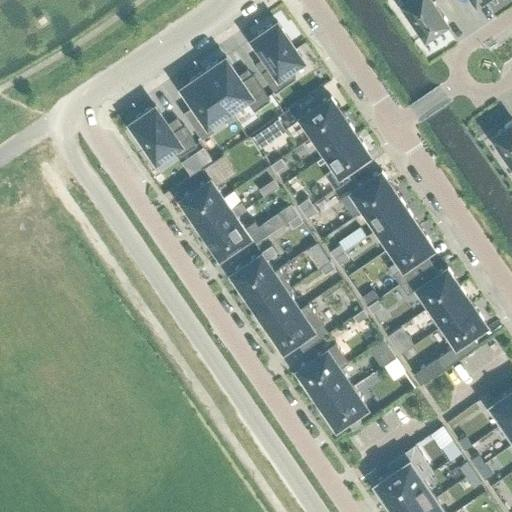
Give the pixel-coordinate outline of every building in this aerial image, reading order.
[(399,0),(425,36),(450,19),(437,0),(399,0)] [(43,14),(36,19),(40,25),(47,20),(43,14)] [(276,18),(252,35),(265,53),(271,62),(261,69),(260,69),(274,89),(295,75),(288,65),(301,56),(276,18)] [(224,54),(203,68),(228,106),(230,110),(247,99),(253,108),(269,97),(251,71),(241,78),(237,72),(224,54)] [(203,68),(181,83),(194,101),(198,107),(187,115),(201,135),(214,126),(209,119),(228,106),(203,68)] [(329,92),(299,113),(312,132),(343,112),(329,92)] [(154,102),(130,118),(135,126),(131,129),(140,142),(144,139),(155,156),(174,143),(180,152),(196,141),(182,122),(172,129),(166,121),(154,102)] [(343,112),(312,132),(325,151),(356,131),(343,112)] [(276,115),(249,134),(257,146),(285,127),(276,115)] [(511,118),(492,132),(511,161),(511,118)] [(356,131),(325,151),(338,171),(369,150),(356,131)] [(201,165),(212,158),(202,143),(191,151),(201,165)] [(279,155),(270,162),(274,168),(284,162),(279,155)] [(380,166),(350,187),(363,207),(393,186),(380,166)] [(209,174),(179,195),(192,214),(223,193),(215,182),(209,174)] [(264,193),(278,183),(273,175),(258,185),(264,193)] [(393,186),(363,207),(376,226),(406,205),(393,186)] [(223,193),(192,214),(205,233),(236,212),(246,206),(241,198),(230,205),(223,194),(223,193)] [(307,195),(297,202),(302,208),(311,201),(307,195)] [(290,200),(280,208),(287,218),(297,210),(290,200)] [(311,201),(302,208),(306,215),(316,208),(311,201)] [(406,205),(376,226),(389,244),(419,224),(406,205)] [(298,211),(288,218),(292,225),(302,218),(298,211)] [(236,212),(205,233),(219,253),(249,232),(259,225),(257,223),(254,217),(244,224),(236,212)] [(397,256),(387,263),(390,268),(399,281),(424,263),(418,253),(424,249),(433,243),(419,224),(389,244),(397,256)] [(315,238),(305,245),(310,252),(320,245),(315,238)] [(339,241),(329,248),(334,255),(344,248),(339,241)] [(260,248),(230,269),(243,289),(274,268),(273,267),(260,248)] [(344,248),(334,255),(338,261),(348,255),(344,248)] [(330,258),(320,264),(324,271),(334,265),(330,258)] [(424,263),(399,281),(406,291),(416,284),(429,302),(429,303),(459,282),(446,263),(437,269),(431,273),(424,263)] [(274,268),(243,289),(256,308),(287,287),(291,285),(277,264),(273,267),(274,268)] [(347,270),(323,282),(331,299),(355,287),(347,270)] [(72,307),(52,320),(61,333),(109,300),(103,291),(104,290),(93,275),(92,276),(91,274),(63,293),(72,307)] [(429,302),(425,305),(438,325),(472,301),(459,282),(429,303),(429,302)] [(370,285),(359,293),(366,303),(377,295),(370,285)] [(287,287),(256,308),(269,326),(299,306),(299,304),(287,287)] [(377,296),(366,303),(371,310),(381,303),(377,296)] [(299,306),(269,326),(282,346),(295,337),(302,347),(327,330),(307,299),(299,304),(299,306)] [(109,300),(61,333),(70,346),(89,332),(99,346),(127,326),(125,325),(127,324),(116,308),(115,309),(109,300)] [(472,301),(438,325),(451,344),(486,321),(472,301)] [(362,306),(352,313),(357,319),(367,312),(362,306)] [(411,327),(402,334),(412,346),(420,340),(411,327)] [(48,332),(32,342),(37,349),(53,339),(48,332)] [(382,335),(371,343),(372,345),(373,346),(379,348),(387,342),(382,335)] [(405,337),(395,344),(399,351),(409,344),(405,337)] [(53,339),(37,349),(41,356),(57,346),(53,339)] [(334,339),(296,365),(309,385),(340,364),(340,365),(348,360),(334,339)] [(119,376),(99,389),(108,402),(156,369),(150,361),(151,360),(141,344),(139,345),(138,343),(110,362),(119,376)] [(443,364),(436,354),(435,353),(411,369),(420,381),(443,364)] [(340,364),(309,385),(322,404),(353,383),(340,365),(340,364)] [(156,369),(108,402),(117,415),(136,401),(145,414),(173,395),(156,369)] [(353,383),(322,404),(335,423),(366,403),(353,383)] [(511,384),(488,401),(502,421),(511,414),(511,384)] [(154,427),(134,440),(143,453),(191,421),(173,395),(145,414),(154,427)] [(95,401),(79,412),(84,418),(100,408),(95,401)] [(100,408),(84,418),(89,425),(104,415),(100,408)] [(348,420),(352,426),(362,420),(357,413),(348,420)] [(511,414),(502,421),(511,435),(511,414)] [(191,421),(143,453),(152,466),(171,453),(181,466),(209,447),(208,445),(209,444),(198,428),(197,429),(191,421)] [(464,432),(457,436),(464,446),(471,442),(464,432)] [(453,439),(446,444),(453,454),(460,449),(453,439)] [(381,474),(373,479),(387,499),(422,475),(404,448),(376,467),(381,474)] [(477,450),(470,455),(477,465),(484,461),(477,450)] [(130,452),(114,463),(119,470),(135,459),(130,452)] [(466,458),(459,462),(466,473),(473,468),(466,458)] [(135,459),(119,470),(124,477),(139,466),(135,459)] [(484,461),(477,465),(484,476),(491,471),(484,461)] [(201,496),(181,510),(182,511),(205,511),(238,490),(232,481),(233,480),(223,464),(221,465),(220,463),(192,483),(201,496)] [(473,468),(466,473),(473,483),(480,479),(473,468)] [(422,475),(387,499),(393,509),(395,511),(408,511),(435,494),(422,475)] [(238,490),(205,511),(255,511),(245,497),(244,498),(238,490)] [(447,511),(435,494),(408,511),(447,511)]
